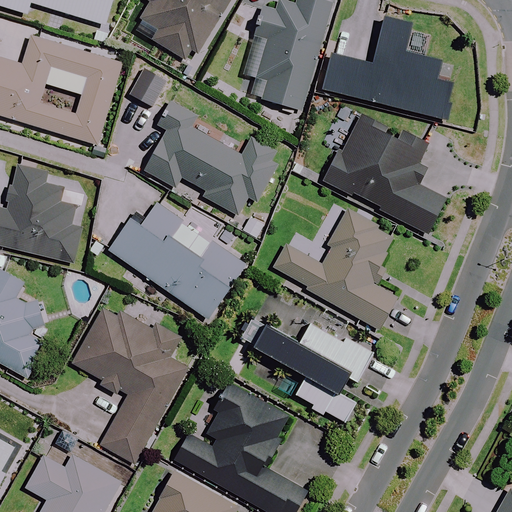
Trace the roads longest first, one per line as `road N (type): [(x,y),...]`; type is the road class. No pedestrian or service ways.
road 1 (tertiary): [(358,511),(421,402),(511,165)]
road 2 (tertiary): [(511,316),(416,511)]
